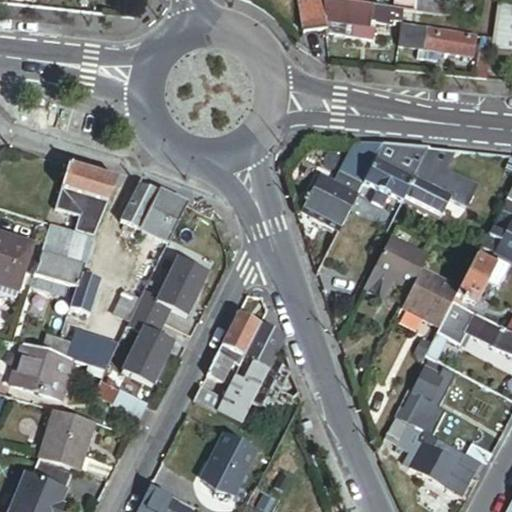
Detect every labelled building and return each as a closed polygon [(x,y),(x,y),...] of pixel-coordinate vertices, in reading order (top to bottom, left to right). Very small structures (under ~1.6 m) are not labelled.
[(341,0),(322,0),(323,6),(341,8),(341,0)] [(362,0),(341,0),(341,8),(353,10),(362,12),(362,0)] [(397,2),(395,16),(405,17),(413,18),(414,7),(414,4),(397,2)] [(323,9),(326,38),(369,43),(370,35),(351,32),(353,10),(341,8),(323,6),(323,9)] [(414,7),(413,18),(452,23),(453,11),(423,8),(414,7)] [(303,11),(306,40),(326,38),(323,9),(303,11)] [(362,12),(353,10),(351,32),(370,35),(370,29),(393,31),(394,28),(403,29),(405,17),(395,16),(362,12)] [(511,15),(498,13),(494,46),(492,55),(511,58),(511,15)] [(408,34),(403,33),(400,53),(405,53),(408,34)] [(439,38),(408,34),(405,53),(421,56),(436,58),(439,38)] [(477,44),(439,38),(436,58),(421,56),(419,68),(439,70),(440,60),(474,65),(477,44)] [(488,85),(492,55),(494,46),(482,45),(477,83),(488,85)] [(384,149),(359,147),(343,177),(364,188),(375,166),(384,149)] [(430,154),(384,149),(375,166),(413,186),(430,154)] [(430,154),(413,186),(451,206),(451,204),(470,213),(480,193),(450,177),(459,157),(430,154)] [(375,166),(364,188),(363,189),(377,197),(392,204),(401,209),(404,205),(413,186),(375,166)] [(118,183),(70,169),(62,192),(109,205),(118,183)] [(305,209),(323,174),(320,172),(302,207),(305,209)] [(361,194),(323,174),(305,209),(343,229),(358,199),(361,194)] [(451,206),(413,186),(404,205),(441,224),(451,206)] [(363,189),(361,194),(358,199),(373,206),(377,197),(363,189)] [(159,195),(139,190),(121,226),(139,235),(159,195)] [(109,205),(62,192),(56,213),(80,220),(75,234),(94,240),(109,205)] [(159,195),(139,235),(169,249),(188,210),(159,195)] [(377,197),(373,206),(387,213),(392,204),(377,197)] [(511,206),(504,202),(480,248),(511,264),(511,206)] [(81,278),(94,240),(75,234),(52,226),(35,278),(77,292),(70,312),(90,318),(101,285),(81,278)] [(0,238),(0,288),(18,295),(33,249),(0,238)] [(427,261),(390,242),(374,275),(410,294),(421,274),(427,261)] [(494,270),(475,260),(458,293),(453,303),(460,307),(463,302),(475,307),(480,297),(492,303),(509,270),(497,263),(494,270)] [(185,324),(208,279),(177,264),(157,303),(144,297),(130,325),(127,332),(139,339),(120,377),(151,393),(173,348),(157,340),(170,316),(185,324)] [(144,297),(156,273),(141,265),(114,317),(130,325),(144,297)] [(410,294),(401,312),(438,332),(452,306),(453,303),(458,293),(421,274),(410,294)] [(18,295),(0,288),(0,296),(16,302),(18,295)] [(511,337),(506,334),(452,306),(438,332),(425,357),(435,363),(443,348),(446,343),(452,346),(460,350),(467,337),(511,360),(511,337)] [(259,329),(237,318),(208,377),(223,385),(233,364),(239,368),(259,329)] [(283,341),(259,329),(239,368),(223,400),(201,390),(195,403),(241,426),(252,405),(279,350),(283,341)] [(105,375),(119,348),(75,334),(71,347),(60,343),(55,359),(73,365),(105,375)] [(55,359),(60,343),(47,339),(42,355),(55,359)] [(446,343),(443,348),(449,351),(452,346),(446,343)] [(443,348),(435,363),(441,366),(449,351),(443,348)] [(61,406),(73,365),(55,359),(42,355),(21,349),(9,389),(61,406)] [(289,374),(279,350),(252,405),(269,413),(281,390),(289,374)] [(424,362),(394,421),(414,431),(445,373),(424,362)] [(298,395),(289,374),(281,390),(293,396),(298,395)] [(100,386),(92,400),(112,410),(120,396),(100,386)] [(140,424),(147,409),(120,396),(112,410),(140,424)] [(94,431),(53,417),(38,465),(72,476),(77,478),(78,475),(79,476),(80,474),(94,431)] [(414,431),(394,421),(382,444),(400,453),(402,449),(411,453),(404,467),(447,489),(452,478),(469,487),(475,476),(480,479),(485,468),(475,463),(414,431)] [(215,494),(233,497),(255,453),(224,437),(202,481),(215,494)] [(480,453),(475,463),(485,468),(490,458),(480,453)] [(30,482),(64,495),(72,476),(38,465),(30,482)] [(452,478),(447,489),(462,498),(464,497),(469,487),(452,478)] [(30,482),(24,480),(11,511),(61,511),(58,511),(64,495),(30,482)] [(150,491),(138,511),(185,511),(168,503),(169,501),(150,491)]
